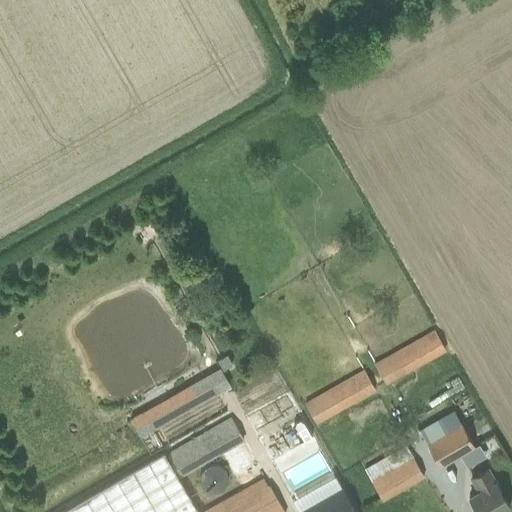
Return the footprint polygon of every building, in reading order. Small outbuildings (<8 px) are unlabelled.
[(435,328),(374,363),(387,384),(447,350),(435,328)] [(227,354),(217,359),(223,369),(233,364),(227,354)] [(364,368),(305,402),(316,424),(376,390),(364,368)] [(139,436),(216,392),(207,376),(130,419),(139,436)] [(264,435),(297,417),(289,402),(256,419),(264,435)] [(274,460),(316,435),(305,416),(263,441),(274,460)] [(231,417),(166,454),(180,478),(245,441),(231,417)] [(440,466),(475,446),(462,422),(426,443),(440,466)] [(199,511),(180,478),(166,454),(165,452),(60,511),(199,511)] [(383,499),(425,475),(411,453),(370,477),(383,499)] [(209,490),(222,481),(211,466),(199,475),(209,490)] [(469,497),(477,511),(500,511),(510,507),(488,469),(472,478),(479,492),(469,497)] [(284,511),(269,486),(223,511),(284,511)] [(356,511),(342,486),(340,487),(298,511),(297,511),(356,511)]
